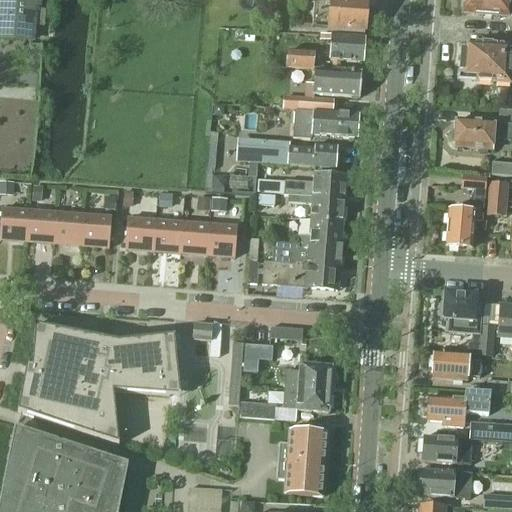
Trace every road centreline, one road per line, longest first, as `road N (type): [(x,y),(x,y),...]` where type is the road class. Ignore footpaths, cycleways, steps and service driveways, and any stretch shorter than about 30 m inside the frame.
road 1 (residential): [(375,320),(33,287),(0,297)]
road 2 (secondary): [(400,0),(379,269)]
road 3 (secondary): [(375,320),(360,511)]
road 4 (residential): [(379,269),(511,279)]
